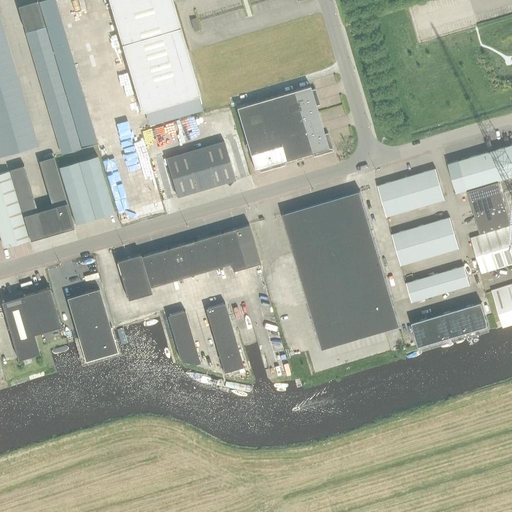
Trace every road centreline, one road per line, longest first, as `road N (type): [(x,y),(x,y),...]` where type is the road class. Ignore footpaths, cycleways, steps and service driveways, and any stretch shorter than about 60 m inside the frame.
road 1 (unclassified): [(0,270),(372,160)]
road 2 (unclassified): [(372,160),(324,0)]
road 3 (unclassified): [(372,160),(511,119)]
